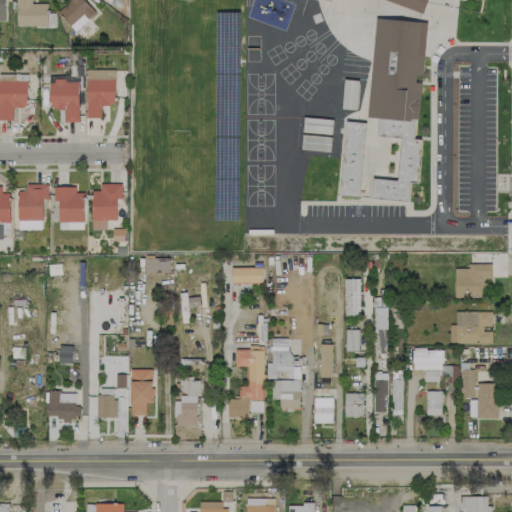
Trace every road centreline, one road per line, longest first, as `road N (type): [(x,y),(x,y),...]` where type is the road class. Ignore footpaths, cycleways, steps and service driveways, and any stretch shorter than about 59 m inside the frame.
road 1 (tertiary): [(0,463),(511,458)]
road 2 (residential): [(0,161),(121,163)]
